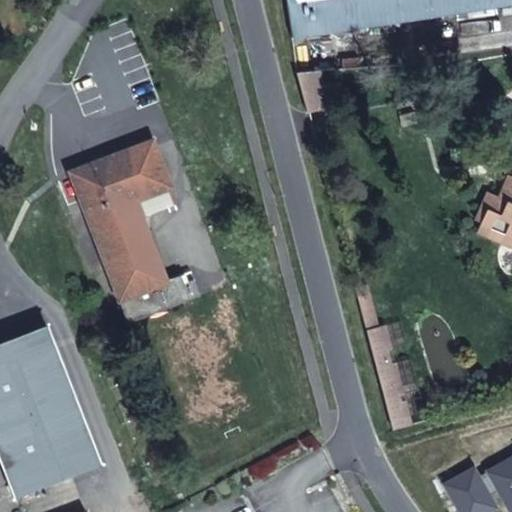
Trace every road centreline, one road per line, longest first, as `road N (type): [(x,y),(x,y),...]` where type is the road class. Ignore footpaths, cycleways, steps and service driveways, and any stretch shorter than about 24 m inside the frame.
road 1 (residential): [(242,0),(356,454),(407,511)]
road 2 (unclassified): [(90,0),(0,139)]
